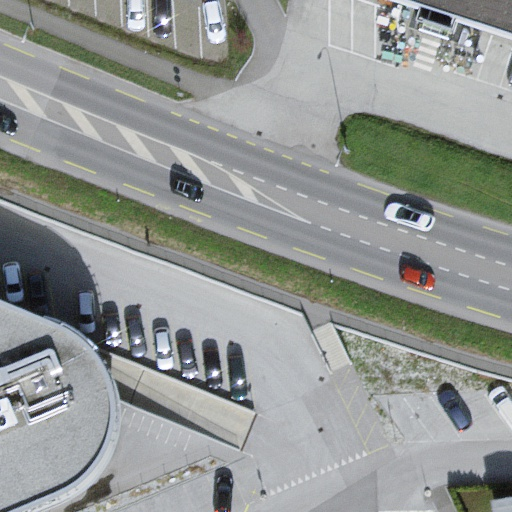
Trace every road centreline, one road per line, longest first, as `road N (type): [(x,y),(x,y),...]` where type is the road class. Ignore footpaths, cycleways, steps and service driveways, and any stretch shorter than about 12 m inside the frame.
road 1 (primary): [(352,234),(266,183),(0,56)]
road 2 (primary): [(0,116),(352,234)]
road 3 (residential): [(511,459),(432,464),(347,501)]
road 4 (primary): [(511,282),(352,234)]
